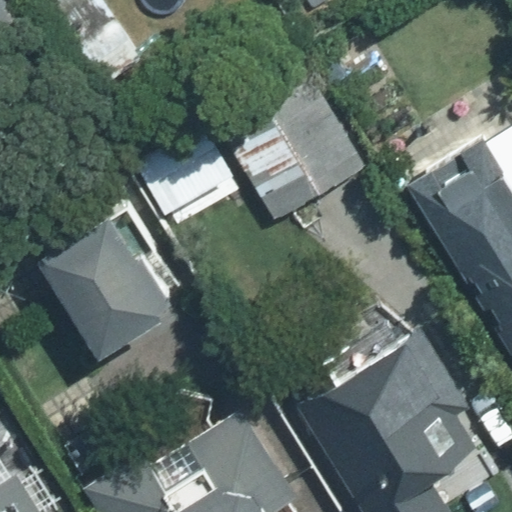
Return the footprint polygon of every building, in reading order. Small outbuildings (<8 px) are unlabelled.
[(201,109),(268,214),(357,157),(290,52),(201,109)] [(460,122),(395,161),(511,356),(511,193),(505,197),(460,122)] [(102,202),(22,250),(84,354),(164,306),(102,202)] [(403,315),(285,388),(362,511),(457,511),(507,481),(403,315)] [(220,379),(70,467),(96,511),(261,511),(251,495),(279,479),(220,379)] [(37,511),(13,466),(0,472),(0,511),(37,511)]
